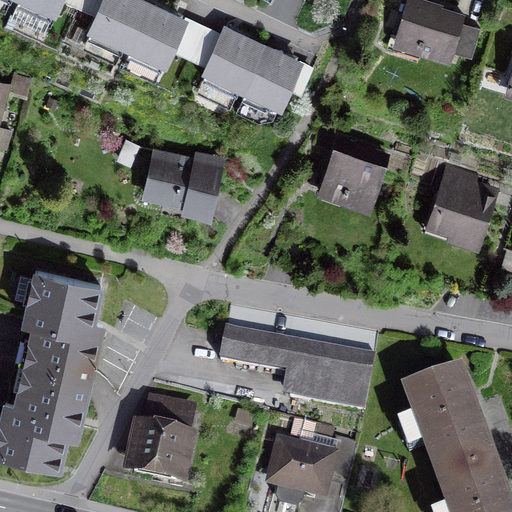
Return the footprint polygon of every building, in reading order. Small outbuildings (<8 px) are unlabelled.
[(49,19),(58,0),(18,0),(17,4),(49,19)] [(144,2),(140,0),(104,0),(88,37),(121,52),(144,2)] [(431,3),(422,0),(406,0),(394,41),(451,58),(453,50),(471,55),(480,27),(462,22),(464,15),(430,5),(431,3)] [(160,70),(183,20),(151,5),(127,55),(160,70)] [(259,44),(226,29),(203,78),(236,94),(259,44)] [(279,104),(299,62),(266,46),(242,97),(264,107),(279,104)] [(31,80),(14,75),(11,85),(28,89),(31,80)] [(385,153),(340,138),(322,190),(368,206),(385,153)] [(196,161),(155,152),(145,194),(186,203),(185,209),(209,215),(222,161),(197,155),(196,161)] [(463,170),(450,166),(432,220),(456,228),(454,234),(476,242),(494,190),(471,183),(470,187),(458,183),(463,170)] [(307,233),(281,224),(272,252),(298,261),(307,233)] [(492,260),(463,250),(453,279),(482,288),(492,260)] [(511,298),(511,266),(498,262),(488,290),(511,298)] [(31,364),(90,377),(101,329),(91,327),(101,285),(36,270),(34,278),(20,275),(15,299),(29,302),(25,319),(35,322),(31,339),(37,340),(31,364)] [(375,354),(226,327),(220,359),(294,373),(290,396),(365,410),(375,354)] [(90,377),(31,364),(26,388),(20,386),(16,404),(5,401),(2,418),(0,418),(0,451),(59,465),(69,423),(79,425),(90,377)] [(511,511),(459,370),(405,390),(450,511),(511,511)] [(147,426),(144,426),(134,471),(176,480),(192,409),(153,400),(147,426)] [(307,450),(281,443),(271,481),(281,483),(278,497),(281,501),(296,505),(301,503),(304,489),(323,494),(334,450),(309,444),(307,450)]
